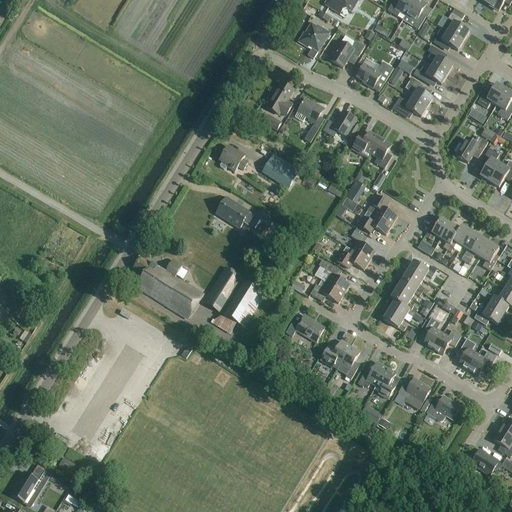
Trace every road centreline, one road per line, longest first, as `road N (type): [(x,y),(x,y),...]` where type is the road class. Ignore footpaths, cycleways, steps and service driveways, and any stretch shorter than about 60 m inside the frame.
road 1 (residential): [(495,406),(347,325),(442,183)]
road 2 (unclassified): [(0,456),(131,249)]
road 3 (unclassified): [(131,249),(248,65),(266,57)]
road 4 (unclassified): [(429,142),(266,57)]
road 5 (unclassified): [(131,249),(0,173)]
road 6 (unknown): [(51,202),(128,73)]
road 7 (unknown): [(0,140),(62,34)]
